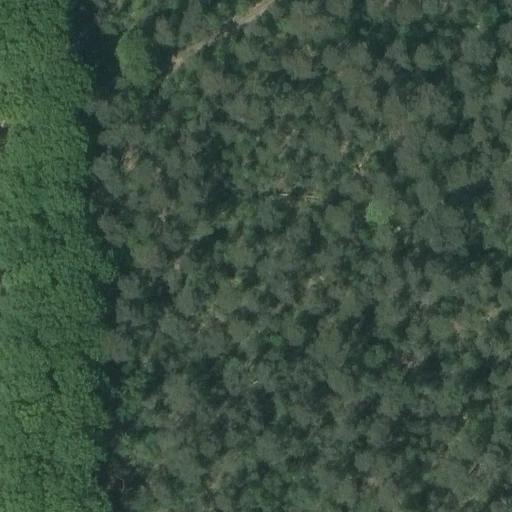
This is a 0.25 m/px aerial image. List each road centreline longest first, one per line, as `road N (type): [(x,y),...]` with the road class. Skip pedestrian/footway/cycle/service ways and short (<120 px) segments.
road 1 (track): [(17,0),(40,121),(54,511)]
road 2 (track): [(0,138),(140,86),(281,0)]
